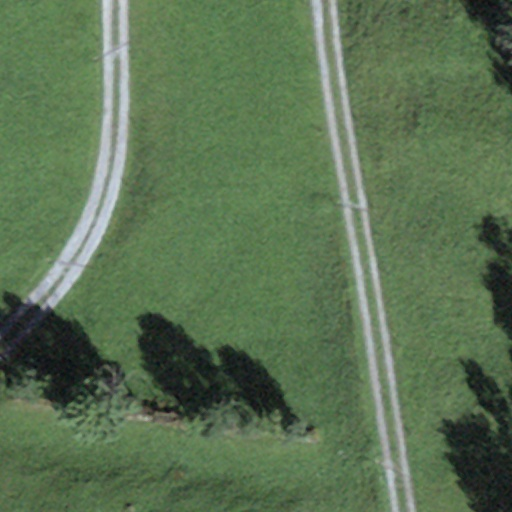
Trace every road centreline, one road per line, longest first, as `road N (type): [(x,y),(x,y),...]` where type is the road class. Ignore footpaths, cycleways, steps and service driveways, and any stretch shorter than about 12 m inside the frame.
road 1 (track): [(327,0),(332,77),(406,511)]
road 2 (track): [(0,352),(75,262),(106,198),(118,0)]
